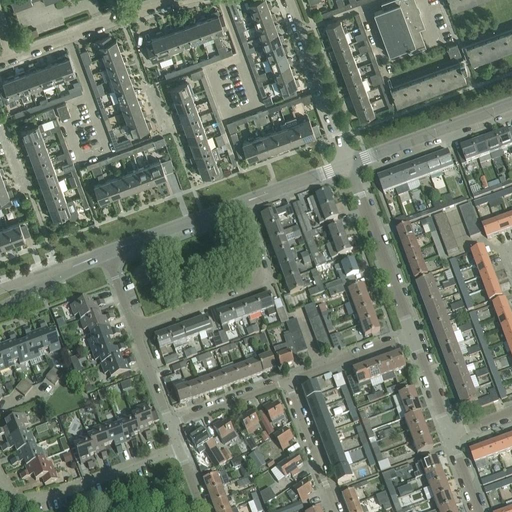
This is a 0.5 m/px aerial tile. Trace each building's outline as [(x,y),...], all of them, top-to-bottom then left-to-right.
[(10,0),(14,11),(15,10),(14,10),(31,4),(32,4),(31,1),(34,0),(43,0),(45,4),(45,3),(52,0),(10,0)] [(267,4),(265,0),(255,0),(248,3),(252,15),(269,9),(268,7),(271,6),(270,3),(267,4)] [(336,12),(345,9),(342,0),(335,0),(338,7),(335,8),(336,12)] [(416,5),(414,0),(389,0),(381,3),(383,9),(374,12),(389,54),(407,47),(409,53),(426,47),(419,29),(425,27),(419,11),(417,12),(414,6),(416,5)] [(447,0),(452,10),(451,7),(456,6),(457,8),(465,5),(464,3),(468,1),(469,4),(477,1),(476,0),(447,0)] [(238,10),(237,7),(230,9),(234,21),(239,19),(241,19),(241,18),(243,17),(240,9),(238,10)] [(271,15),(269,9),(252,15),(256,25),(273,19),(272,18),(275,17),(274,13),(271,15)] [(322,17),(334,13),(332,9),(320,13),(322,17)] [(225,31),(224,29),(228,27),(223,14),(219,15),(218,10),(212,12),(213,16),(207,18),(213,35),(220,54),(221,58),(232,54),(231,49),(227,51),(224,44),(222,44),(218,34),(225,31)] [(202,20),(196,22),(202,39),(213,35),(207,18),(205,19),(204,16),(201,17),(202,20)] [(275,25),(273,19),(256,25),(260,36),(256,37),(257,38),(277,30),(276,29),(279,28),(278,24),(275,25)] [(194,23),(193,20),(190,21),(191,24),(185,26),(191,43),(202,39),(196,22),(194,23)] [(243,20),(235,23),(238,32),(246,29),(243,20)] [(342,27),(340,20),(325,25),(325,26),(330,37),(344,32),(347,31),(345,26),(342,27)] [(183,27),(182,24),(179,25),(180,28),(174,30),(180,47),(191,43),(185,26),(183,27)] [(356,41),(363,38),(367,37),(363,25),(359,27),(361,33),(354,35),(356,41)] [(169,32),(163,34),(169,51),(180,47),(174,30),(172,26),(167,28),(169,32)] [(25,38),(26,38),(38,34),(36,28),(22,33),(23,37),(24,37),(24,38),(25,38)] [(511,29),(466,47),(465,44),(464,44),(471,64),(472,64),(471,61),(476,60),(477,62),(484,59),(484,57),(488,55),(489,57),(497,55),(496,52),(501,50),(502,53),(510,50),(509,47),(511,46),(511,29)] [(153,42),(146,44),(153,63),(171,56),(169,51),(163,34),(161,30),(157,32),(158,36),(152,38),(151,38),(153,42)] [(279,36),(277,30),(257,38),(258,42),(262,41),(264,48),(281,42),(280,40),(283,39),(282,35),(279,36)] [(334,49),(349,44),(344,32),(330,37),(334,49)] [(112,41),(110,35),(94,41),(96,48),(99,47),(103,57),(120,51),(119,50),(122,49),(121,45),(118,46),(116,40),(116,39),(112,41)] [(360,53),(367,50),(371,48),(367,37),(363,38),(365,44),(358,47),(360,53)] [(283,48),(281,42),(264,48),(268,58),(285,52),(284,51),(287,50),(286,46),(283,48)] [(247,44),(243,45),(246,54),(251,52),(255,50),(254,46),(249,48),(247,44)] [(338,61),(353,55),(349,44),(334,49),(338,61)] [(461,56),(456,44),(449,47),(448,46),(446,47),(451,59),(461,56)] [(84,64),(91,61),(87,50),(80,53),(84,64)] [(122,57),(120,51),(103,57),(107,68),(124,62),(123,61),(126,60),(125,56),(122,57)] [(287,58),(285,52),(268,58),(272,70),(289,64),(288,62),(291,61),(290,57),(287,58)] [(58,61),(64,78),(75,74),(67,53),(61,55),(61,56),(57,58),(58,61)] [(342,72),(357,67),(353,55),(338,61),(342,72)] [(56,61),(55,58),(52,60),(53,63),(47,65),(53,82),(64,78),(58,61),(56,61)] [(189,65),(191,69),(199,66),(198,62),(197,62),(196,59),(192,61),(193,63),(189,65)] [(390,86),(389,86),(396,106),(397,106),(396,103),(401,101),(402,104),(409,101),(408,98),(409,98),(413,97),(414,99),(422,96),(421,94),(423,93),(426,92),(427,94),(435,92),(434,89),(437,88),(438,87),(439,90),(447,87),(446,84),(451,83),(452,85),(465,80),(465,81),(465,80),(462,71),(466,70),(467,69),(462,59),(463,62),(445,68),(431,73),(418,78),(404,84),(390,88),(390,86)] [(45,65),(44,62),(41,64),(42,67),(36,69),(42,86),(53,82),(47,65),(45,65)] [(126,68),(124,62),(107,68),(111,79),(128,73),(128,72),(130,70),(129,67),(126,68)] [(291,70),(289,64),(272,70),(276,80),(293,74),(292,73),(295,72),(294,68),(291,70)] [(25,73),(31,90),(42,86),(36,69),(34,65),(28,67),(30,71),(25,73)] [(347,84),(361,78),(357,67),(342,72),(347,84)] [(200,77),(203,86),(208,84),(202,69),(190,73),(193,80),(200,77)] [(166,78),(177,74),(176,70),(164,74),(166,78)] [(24,73),(22,71),(19,72),(20,75),(14,77),(20,94),(23,101),(28,99),(25,92),(31,90),(25,73),(24,73)] [(258,86),(263,85),(261,80),(267,78),(265,72),(258,74),(259,74),(254,76),(258,86)] [(383,81),(380,72),(376,73),(370,76),(373,85),(383,81)] [(130,79),(128,73),(111,79),(115,90),(132,83),(134,82),(133,78),(130,79)] [(295,80),(293,74),(276,80),(280,92),(281,91),(284,98),(296,94),(293,87),(297,85),(296,85),(296,84),(299,83),(298,79),(295,80)] [(13,77),(12,75),(8,76),(9,79),(3,81),(2,81),(5,89),(0,90),(0,91),(4,104),(9,102),(10,106),(17,103),(14,96),(20,94),(14,77),(13,77)] [(351,95),(366,90),(361,78),(347,84),(351,95)] [(190,94),(186,82),(179,85),(169,88),(170,89),(170,90),(167,91),(168,94),(171,93),(174,100),(190,94)] [(134,90),(132,83),(115,90),(119,101),(136,95),(136,94),(138,93),(137,89),(134,90)] [(355,107),(370,102),(366,90),(351,95),(355,107)] [(303,104),(313,100),(310,92),(301,96),(303,104)] [(194,105),(190,94),(174,100),(174,101),(171,102),(173,105),(175,104),(178,111),(194,105)] [(138,101),(136,95),(119,101),(123,112),(140,106),(140,105),(142,104),(141,100),(138,101)] [(263,98),(265,105),(272,102),(270,95),(263,98)] [(40,108),(49,105),(46,98),(39,101),(40,103),(38,104),(40,108)] [(359,119),(374,114),(370,102),(355,107),(359,119)] [(61,118),(70,115),(65,103),(56,106),(61,118)] [(198,115),(194,105),(178,111),(178,112),(175,113),(177,116),(179,115),(182,121),(198,115)] [(142,112),(140,106),(123,112),(127,123),(144,117),(144,116),(146,115),(145,111),(142,112)] [(50,118),(56,116),(52,107),(41,111),(44,118),(49,116),(50,118)] [(261,124),(267,122),(264,114),(269,112),(267,108),(256,112),(261,124)] [(16,117),(27,113),(25,109),(14,113),(16,117)] [(261,124),(256,112),(246,116),(247,120),(253,118),(256,126),(261,124)] [(203,127),(198,115),(182,121),(182,123),(179,124),(180,127),(183,126),(186,133),(203,127)] [(20,130),(18,131),(18,133),(20,136),(22,135),(25,142),(42,135),(56,130),(60,129),(56,117),(52,119),(54,125),(44,129),(41,123),(38,124),(20,130)] [(146,123),(144,117),(127,123),(131,134),(148,128),(148,127),(150,126),(149,122),(146,123)] [(236,125),(245,121),(243,117),(226,123),(239,159),(245,157),(238,138),(236,131),(238,131),(236,125)] [(315,135),(309,118),(297,122),(304,139),(305,139),(306,142),(309,141),(308,138),(314,135),(314,136),(315,135)] [(287,149),(286,146),(292,143),(286,126),(285,122),(280,124),(281,128),(275,130),(281,147),(283,147),(284,150),(287,149)] [(298,145),(297,142),(304,139),(297,122),(286,126),(292,143),(294,143),(295,146),(298,145)] [(207,138),(203,127),(186,133),(186,134),(183,135),(184,138),(187,137),(190,144),(207,138)] [(112,141),(116,140),(112,128),(108,130),(109,132),(112,141)] [(507,131),(496,135),(502,151),(509,149),(511,155),(511,154),(511,132),(509,134),(507,129),(506,129),(507,131)] [(276,153),(275,150),(281,147),(275,130),(264,134),(271,151),(272,151),(273,154),(276,153)] [(265,157),(264,154),(271,151),(264,134),(253,138),(259,155),(261,155),(262,158),(265,157)] [(46,146),(42,136),(42,135),(25,142),(25,143),(22,144),(24,147),(27,146),(29,153),(46,146)] [(496,135),(484,139),(490,156),(502,151),(496,135)] [(254,161),(253,158),(259,155),(253,138),(253,136),(248,138),(249,140),(242,143),(245,150),(248,160),(249,160),(249,159),(250,159),(251,162),(254,161)] [(211,149),(207,138),(190,144),(190,145),(187,146),(189,149),(191,148),(194,155),(211,149)] [(115,150),(127,146),(125,139),(113,144),(115,150)] [(484,139),(472,144),(478,160),(490,156),(484,139)] [(143,149),(154,145),(153,141),(142,145),(143,149)] [(478,160),(472,144),(461,148),(460,146),(462,153),(458,154),(457,153),(457,154),(461,166),(478,160)] [(50,157),(46,146),(29,153),(29,154),(26,155),(28,158),(30,157),(33,164),(50,157)] [(215,160),(211,149),(194,155),(191,157),(193,160),(196,159),(198,166),(215,160)] [(67,161),(72,160),(68,151),(57,155),(59,160),(66,157),(67,161)] [(448,153),(436,157),(442,173),(449,170),(454,169),(451,160),(448,151),(447,151),(448,153)] [(54,168),(50,157),(33,164),(33,165),(30,166),(32,169),(35,168),(37,175),(54,168)] [(431,177),(442,173),(436,157),(425,161),(431,177)] [(150,187),(149,184),(155,182),(149,164),(147,159),(142,161),(144,166),(138,168),(144,185),(145,185),(146,188),(150,187)] [(166,177),(160,160),(149,164),(155,182),(156,181),(157,184),(161,183),(160,180),(166,177),(166,178),(166,177)] [(217,166),(215,160),(198,166),(198,167),(195,168),(197,171),(199,170),(202,176),(202,177),(209,174),(211,180),(224,175),(220,165),(217,166)] [(102,173),(99,165),(98,161),(86,165),(88,169),(92,168),(94,176),(97,175),(102,173)] [(419,182),(431,177),(425,161),(413,165),(419,182)] [(71,172),(76,171),(72,162),(62,166),(64,172),(70,169),(71,172)] [(407,186),(419,182),(413,165),(401,170),(407,186)] [(41,186),(58,179),(54,168),(37,175),(37,176),(34,177),(36,180),(38,179),(41,186)] [(139,191),(138,188),(144,185),(138,168),(127,172),(133,189),(134,189),(135,192),(139,191)] [(396,190),(407,186),(401,170),(390,174),(396,190)] [(128,195),(127,192),(133,189),(127,172),(116,176),(122,193),(123,193),(124,196),(128,195)] [(111,198),(105,180),(102,173),(97,175),(100,182),(93,185),(100,202),(100,201),(101,201),(102,204),(106,203),(105,200),(111,198)] [(396,190),(390,174),(378,178),(378,177),(377,177),(384,195),(396,190)] [(490,174),(486,176),(490,186),(494,184),(490,174)] [(117,199),(116,196),(122,193),(116,176),(105,180),(111,198),(112,197),(113,200),(117,199)] [(485,178),(480,179),(484,190),(489,189),(485,178)] [(62,190),(58,179),(41,186),(41,187),(38,188),(40,191),(42,190),(45,197),(62,190)] [(511,181),(501,185),(502,189),(511,185),(511,181)] [(491,193),(502,189),(501,185),(489,190),(491,193)] [(7,191),(5,186),(0,187),(0,199),(9,196),(8,195),(11,194),(10,190),(7,191)] [(66,201),(62,190),(45,197),(45,198),(42,199),(44,202),(46,201),(49,208),(66,201)] [(478,198),(491,193),(489,190),(485,191),(477,194),(473,196),(474,199),(478,198)] [(511,193),(511,190),(501,193),(503,199),(511,195),(511,193)] [(314,213),(332,206),(327,193),(328,193),(328,192),(315,197),(309,199),(314,213)] [(498,194),(489,198),(491,203),(500,200),(498,194)] [(448,205),(444,207),(445,210),(455,207),(453,203),(450,195),(445,197),(448,205)] [(53,219),(66,214),(67,217),(71,219),(76,217),(78,213),(73,199),(66,201),(49,208),(49,209),(46,210),(48,213),(51,212),(53,219)] [(439,199),(432,202),(435,210),(433,211),(434,214),(443,211),(442,208),(439,199)] [(486,199),(477,202),(479,208),(488,204),(486,199)] [(304,215),(300,202),(292,205),(297,219),(306,216),(306,214),(304,215)] [(462,215),(473,211),(471,205),(459,209),(462,215)] [(293,216),(290,206),(274,212),(261,217),(266,231),(279,226),(276,217),(285,214),(287,218),(293,216)] [(337,217),(332,206),(314,213),(319,225),(337,218),(337,217)] [(464,221),(475,217),(473,211),(462,215),(464,221)] [(436,224),(447,220),(445,214),(434,218),(436,224)] [(304,236),(313,232),(312,232),(306,216),(297,219),(300,226),(303,235),(304,236)] [(407,221),(405,216),(393,221),(396,228),(408,224),(407,220),(407,221)] [(466,227),(477,223),(475,217),(464,221),(466,227)] [(436,231),(431,218),(421,222),(423,228),(424,228),(428,226),(430,233),(436,231)] [(499,235),(511,230),(507,218),(495,222),(499,235)] [(438,230),(450,226),(447,220),(436,224),(438,230)] [(25,240),(19,222),(8,226),(14,243),(15,243),(16,246),(19,245),(18,242),(24,239),(24,240),(25,240)] [(487,239),(499,235),(495,222),(483,227),(487,239)] [(468,233),(480,229),(477,223),(466,227),(468,233)] [(8,249),(7,246),(14,243),(8,226),(0,229),(0,239),(3,247),(4,247),(5,250),(8,249)] [(282,233),(279,226),(266,231),(271,244),(284,239),(283,238),(292,235),(293,235),(299,233),(297,227),(282,233)] [(326,246),(345,239),(340,227),(340,226),(328,230),(332,243),(326,246)] [(402,243),(414,239),(410,226),(397,231),(402,243)] [(440,236),(452,232),(450,226),(438,230),(440,236)] [(470,238),(481,234),(480,229),(468,233),(470,238)] [(310,252),(317,250),(313,239),(319,236),(316,230),(312,232),(313,232),(304,236),(310,252)] [(443,242),(454,238),(452,232),(440,236),(443,242)] [(437,233),(431,235),(435,245),(440,243),(437,233)] [(445,248),(456,243),(454,238),(443,242),(445,248)] [(275,256),(288,251),(284,239),(271,244),(275,256)] [(349,251),(345,239),(326,246),(331,259),(340,255),(350,252),(349,251)] [(406,256),(419,251),(414,239),(402,243),(406,256)] [(446,253),(458,249),(456,243),(445,248),(446,253)] [(441,245),(435,248),(439,258),(445,255),(441,245)] [(476,265),(489,261),(484,248),(471,253),(476,265)] [(459,253),(458,249),(446,253),(447,257),(459,253)] [(320,257),(317,250),(310,252),(316,269),(326,265),(323,256),(320,257)] [(288,251),(275,256),(280,269),(293,264),(288,251)] [(411,268),(423,263),(419,251),(406,256),(411,268)] [(446,258),(440,260),(444,270),(450,268),(446,258)] [(455,259),(450,261),(453,271),(459,269),(455,259)] [(358,274),(353,260),(334,267),(336,273),(337,272),(342,286),(354,281),(353,276),(358,274)] [(481,278),(493,273),(489,261),(476,265),(481,278)] [(415,280),(428,276),(423,263),(411,268),(415,280)] [(285,282),(298,277),(293,264),(280,269),(285,282)] [(310,298),(312,297),(324,292),(316,270),(310,273),(316,288),(308,291),(310,298)] [(460,271),(454,274),(458,283),(464,281),(460,271)] [(485,290),(498,285),(493,273),(481,278),(485,290)] [(301,284),(298,277),(285,282),(289,295),(303,290),(310,287),(308,281),(301,284)] [(421,295),(436,289),(432,278),(417,284),(421,295)] [(342,286),(335,288),(328,291),(330,298),(344,293),(349,304),(352,303),(367,298),(362,286),(357,288),(354,281),(342,286)] [(465,284),(459,286),(462,296),(468,294),(465,284)] [(490,302),(493,301),(502,298),(498,285),(485,290),(490,302)] [(425,306),(440,301),(436,289),(421,295),(425,306)] [(275,315),(273,309),(274,308),(269,295),(255,300),(260,313),(267,311),(269,317),(275,315)] [(469,296),(463,298),(467,308),(473,306),(469,296)] [(356,314),(371,308),(367,298),(352,303),(356,314)] [(91,306),(89,300),(66,308),(67,309),(70,308),(74,318),(78,316),(80,321),(99,314),(97,309),(105,306),(103,301),(91,306)] [(247,318),(260,313),(255,300),(243,305),(247,318)] [(429,318),(445,312),(440,301),(425,306),(429,318)] [(498,318),(510,313),(506,301),(493,305),(498,318)] [(462,302),(456,304),(459,310),(465,308),(462,302)] [(306,315),(316,311),(313,304),(303,308),(306,315)] [(453,313),(458,311),(459,310),(456,304),(450,306),(453,313)] [(234,323),(247,318),(243,305),(230,309),(234,323)] [(321,315),(327,313),(326,312),(324,305),(318,307),(321,315)] [(281,325),(285,323),(288,322),(283,308),(276,311),(281,325)] [(375,320),(371,308),(356,314),(356,315),(353,316),(354,320),(358,319),(360,326),(375,320)] [(229,332),(227,325),(234,323),(230,309),(217,314),(221,327),(222,327),(223,332),(218,334),(222,346),(229,343),(225,334),(229,332)] [(325,326),(331,324),(327,314),(332,312),(332,310),(326,312),(327,313),(321,315),(322,318),(325,326)] [(309,321),(318,318),(316,311),(306,315),(309,321)] [(433,329),(449,323),(445,312),(429,318),(433,329)] [(475,312),(469,315),(473,324),(479,322),(475,312)] [(502,330),(511,326),(511,317),(510,313),(498,318),(502,330)] [(101,319),(99,314),(80,321),(84,331),(87,330),(89,335),(108,328),(106,322),(114,319),(112,315),(101,319)] [(213,336),(211,331),(207,318),(193,323),(198,336),(206,333),(209,340),(212,339),(216,348),(222,346),(218,334),(213,336)] [(311,328),(321,324),(319,318),(318,318),(309,321),(311,328)] [(288,330),(298,327),(296,319),(288,322),(285,323),(285,324),(288,330)] [(364,337),(379,331),(375,320),(360,326),(364,337)] [(47,333),(43,322),(38,323),(41,331),(36,334),(43,352),(48,350),(50,354),(60,350),(53,331),(47,333)] [(186,341),(198,336),(193,323),(181,327),(186,341)] [(451,328),(449,323),(433,329),(437,340),(453,334),(460,331),(459,329),(457,330),(455,326),(451,328)] [(314,335),(324,331),(321,324),(311,328),(314,335)] [(328,333),(333,331),(331,324),(325,326),(328,333)] [(467,333),(473,330),(470,324),(465,326),(467,333)] [(480,324),(474,326),(478,336),(483,334),(480,324)] [(253,335),(259,333),(257,326),(251,328),(253,335)] [(461,335),(467,333),(465,326),(459,329),(460,331),(461,335)] [(507,342),(511,340),(511,326),(502,330),(507,342)] [(187,346),(186,341),(181,327),(168,332),(173,346),(174,351),(187,346)] [(290,336),(301,333),(298,327),(288,330),(289,335),(290,336)] [(31,335),(28,328),(23,329),(28,341),(22,343),(29,362),(39,358),(38,354),(43,352),(36,334),(31,335)] [(110,333),(108,328),(89,335),(91,340),(87,342),(91,352),(110,345),(108,339),(120,335),(118,330),(110,333)] [(316,341),(326,337),(324,331),(314,335),(316,341)] [(167,355),(165,349),(173,346),(168,332),(154,337),(159,350),(162,357),(167,355)] [(17,345),(13,333),(8,335),(11,343),(5,345),(12,364),(18,362),(20,366),(29,362),(22,343),(17,345)] [(292,343),(303,339),(301,333),(290,336),(292,343)] [(267,344),(263,334),(250,339),(252,344),(260,341),(262,346),(267,344)] [(334,349),(339,347),(336,339),(340,338),(338,334),(330,338),(334,349)] [(442,351),(457,345),(453,334),(437,340),(442,351)] [(292,343),(290,336),(289,335),(283,338),(287,348),(280,350),(280,348),(273,350),(280,368),(293,363),(290,356),(296,354),(294,349),(292,343)] [(318,348),(329,344),(326,337),(316,341),(318,348)] [(484,337),(478,339),(482,349),(488,346),(484,337)] [(294,349),(305,345),(303,339),(292,343),(294,349)] [(321,354),(331,350),(329,344),(318,348),(321,354)] [(0,347),(0,345),(0,372),(9,369),(8,366),(12,364),(5,345),(0,347)] [(112,350),(110,345),(91,352),(95,362),(99,361),(101,366),(120,359),(118,353),(125,350),(124,345),(112,350)] [(296,355),(307,351),(305,345),(294,349),(296,354),(296,355)] [(446,362),(461,357),(457,345),(442,351),(446,362)] [(475,355),(481,353),(479,346),(473,349),(475,355)] [(192,357),(197,355),(195,349),(189,351),(192,357)] [(469,357),(475,355),(473,349),(467,351),(469,357)] [(489,349),(483,351),(487,361),(492,359),(489,349)] [(208,363),(207,360),(216,357),(215,352),(203,356),(207,369),(208,369),(208,370),(213,368),(210,362),(208,363)] [(405,368),(399,353),(391,356),(391,357),(388,358),(387,357),(393,373),(405,368)] [(166,367),(175,363),(178,362),(176,355),(163,360),(166,367)] [(207,369),(203,356),(191,361),(192,365),(197,363),(197,364),(202,362),(205,370),(207,369)] [(263,374),(275,370),(270,356),(258,360),(263,374)] [(393,373),(387,357),(379,360),(379,361),(376,362),(375,362),(381,377),(393,373)] [(450,373),(465,368),(461,357),(446,362),(450,373)] [(122,363),(120,359),(101,366),(104,376),(108,374),(110,379),(130,372),(130,371),(129,371),(127,366),(135,363),(133,359),(122,363)] [(251,378),(263,374),(258,360),(246,364),(251,378)] [(493,361),(488,363),(491,373),(497,370),(493,361)] [(381,377),(375,362),(375,363),(372,364),(372,363),(364,366),(364,367),(370,382),(381,377)] [(239,383),(251,378),(246,364),(234,369),(239,383)] [(364,367),(361,368),(360,367),(352,370),(356,380),(348,383),(353,397),(361,394),(358,386),(370,382),(364,367)] [(454,385),(470,379),(465,368),(450,373),(454,385)] [(50,382),(58,372),(53,369),(45,378),(50,382)] [(227,387),(239,383),(234,369),(222,373),(227,387)] [(483,377),(489,375),(487,369),(481,371),(483,377)] [(478,379),(483,377),(481,371),(475,373),(478,379)] [(55,386),(62,376),(58,372),(50,382),(55,386)] [(215,391),(227,387),(222,373),(210,378),(215,391)] [(498,373),(492,375),(496,385),(502,383),(498,373)] [(332,378),(336,389),(340,388),(345,386),(341,375),(332,378)] [(203,396),(215,391),(210,378),(198,382),(203,396)] [(458,396),(474,390),(470,379),(454,385),(458,396)] [(20,393),(27,384),(22,380),(15,390),(20,393)] [(191,400),(203,396),(198,382),(186,386),(191,400)] [(25,397),(32,387),(27,384),(20,393),(25,397)] [(306,401),(320,396),(315,384),(301,389),(306,401)] [(86,394),(88,393),(93,391),(90,385),(83,387),(86,394)] [(179,405),(191,400),(186,386),(174,391),(179,405)] [(392,394),(400,391),(398,386),(390,389),(392,394)] [(503,386),(497,388),(501,398),(506,396),(503,386)] [(402,407),(417,401),(413,390),(403,393),(398,395),(398,396),(392,398),(394,403),(396,409),(402,407)] [(478,402),(476,396),(474,390),(458,396),(462,407),(474,403),(478,402)] [(489,392),(490,397),(493,403),(499,401),(495,390),(489,392)] [(369,403),(376,400),(375,395),(367,398),(369,403)] [(324,407),(320,396),(306,401),(310,413),(324,407)] [(476,410),(488,405),(485,399),(478,402),(474,403),(476,410)] [(404,419),(420,413),(421,413),(417,401),(402,407),(406,418),(404,419)] [(145,405),(136,409),(135,409),(136,413),(131,415),(138,434),(144,431),(147,439),(151,438),(147,426),(152,424),(159,421),(155,413),(149,415),(144,402),(143,402),(145,405)] [(282,415),(276,404),(271,407),(269,404),(263,408),(271,422),(282,415)] [(324,407),(310,413),(315,425),(329,419),(324,407)] [(258,424),(251,413),(246,416),(244,413),(237,417),(248,436),(255,433),(252,428),(258,424)] [(423,425),(421,422),(422,421),(420,413),(404,419),(408,431),(424,425),(423,425)] [(138,447),(133,436),(138,434),(131,415),(121,419),(123,423),(117,425),(124,443),(130,441),(133,449),(138,447)] [(7,440),(26,433),(24,428),(28,426),(24,416),(5,423),(7,428),(0,430),(0,435),(5,434),(7,440)] [(265,417),(260,419),(265,429),(268,436),(273,433),(270,427),(265,417)] [(333,431),(329,419),(315,425),(319,437),(338,430),(337,429),(333,431)] [(233,433),(226,422),(221,425),(219,423),(213,427),(221,440),(233,433)] [(112,427),(110,423),(101,427),(108,445),(113,443),(118,455),(122,453),(119,445),(124,443),(117,425),(112,427)] [(276,423),(271,426),(275,432),(280,430),(276,423)] [(427,437),(426,433),(424,425),(408,431),(412,442),(428,437),(428,436),(427,437)] [(107,459),(103,447),(108,445),(101,427),(91,431),(92,435),(87,437),(94,455),(100,452),(103,460),(107,459)] [(196,434),(192,427),(185,432),(196,450),(201,447),(214,469),(226,461),(212,439),(208,441),(202,430),(196,434)] [(370,445),(379,442),(395,436),(393,429),(378,434),(380,439),(369,442),(370,445)] [(282,451),(288,446),(287,444),(292,440),(285,430),(273,437),(282,451)] [(324,449),(338,443),(335,438),(340,436),(338,430),(319,437),(324,449)] [(228,438),(232,443),(241,436),(238,431),(228,438)] [(369,441),(374,439),(371,431),(366,433),(369,441)] [(28,438),(26,433),(7,440),(9,445),(1,448),(3,452),(14,448),(16,453),(35,446),(31,437),(28,438)] [(264,442),(269,439),(265,434),(260,436),(264,442)] [(93,468),(89,457),(94,455),(87,437),(77,440),(78,444),(73,445),(81,465),(81,464),(86,462),(89,470),(93,468)] [(251,452),(257,448),(250,437),(244,441),(251,452)] [(431,448),(430,445),(431,445),(428,437),(412,442),(417,454),(432,448),(431,448)] [(500,455),(511,451),(507,438),(495,443),(500,455)] [(338,443),(324,449),(328,460),(342,455),(347,453),(344,448),(340,449),(338,443)] [(487,460),(500,455),(495,443),(483,447),(487,460)] [(37,452),(35,446),(16,453),(18,459),(11,462),(12,466),(24,462),(26,467),(44,460),(41,450),(37,452)] [(377,447),(372,449),(375,457),(380,455),(377,447)] [(475,464),(484,461),(487,460),(483,447),(470,452),(475,464)] [(386,461),(384,454),(384,453),(380,455),(375,457),(380,471),(390,468),(387,460),(386,461)] [(333,472),(347,467),(342,455),(328,460),(333,472)] [(293,477),(299,472),(297,470),(302,467),(294,456),(278,467),(285,478),(291,474),(293,477)] [(245,464),(242,458),(231,462),(233,468),(245,464)] [(417,473),(413,475),(415,479),(419,478),(425,475),(440,470),(439,470),(438,467),(439,466),(436,458),(421,464),(415,466),(417,473)] [(46,465),(44,460),(26,467),(28,472),(20,475),(22,480),(33,475),(35,481),(42,478),(44,484),(56,480),(50,463),(46,465)] [(269,469),(275,465),(271,460),(265,465),(269,469)] [(333,472),(337,484),(351,479),(347,467),(333,472)] [(393,470),(381,475),(384,483),(390,481),(396,478),(393,470)] [(443,478),(440,470),(425,475),(419,478),(425,476),(429,487),(443,482),(442,478),(443,478)] [(495,482),(508,477),(506,472),(493,476),(495,482)] [(221,488),(224,487),(219,474),(203,480),(208,492),(221,487),(221,488)] [(483,486),(492,483),(495,482),(493,476),(481,481),(483,486)] [(250,477),(242,481),(244,487),(252,484),(250,477)] [(498,490),(510,485),(508,480),(496,485),(498,490)] [(448,493),(447,490),(447,489),(444,481),(443,482),(429,487),(434,499),(449,493),(448,493)] [(293,490),(286,494),(292,502),(298,498),(302,503),(308,499),(306,496),(311,493),(304,482),(296,488),(293,490)] [(368,485),(366,482),(355,486),(357,490),(368,486),(368,485)] [(493,486),(486,488),(488,494),(495,491),(498,490),(496,485),(493,486)] [(212,504),(225,499),(221,488),(221,487),(208,492),(212,504)] [(264,506),(276,499),(270,488),(259,494),(264,506)] [(353,491),(341,495),(346,508),(357,503),(353,491)] [(449,497),(448,494),(449,493),(434,499),(438,510),(453,505),(450,497),(449,497)] [(214,511),(226,511),(229,511),(225,499),(212,504),(214,511)] [(257,511),(261,511),(262,511),(258,500),(253,502),(249,504),(252,510),(256,508),(257,511)] [(360,510),(357,503),(346,508),(347,511),(367,511),(366,508),(360,510)]
